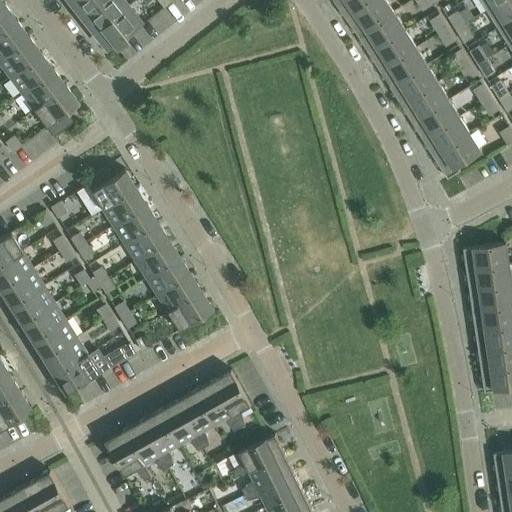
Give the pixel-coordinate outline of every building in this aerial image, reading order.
[(73,0),(71,2),(83,17),(103,0),(73,0)] [(122,0),(103,0),(83,17),(94,32),(127,6),(122,0)] [(337,0),(335,1),(347,18),(372,0),(337,0)] [(387,0),(372,0),(347,18),(359,35),(395,11),(387,0)] [(419,0),(418,1),(422,8),(435,0),(419,0)] [(481,0),(488,10),(503,0),(481,0)] [(511,0),(503,0),(488,10),(499,27),(511,18),(511,0)] [(5,3),(0,6),(0,32),(17,20),(17,19),(16,20),(4,4),(5,4),(5,3)] [(127,6),(94,32),(107,48),(113,43),(115,46),(126,37),(124,34),(140,22),(127,6)] [(395,11),(359,35),(370,52),(406,29),(395,11)] [(450,18),(457,29),(467,23),(460,12),(450,18)] [(432,22),(439,33),(448,27),(442,16),(432,22)] [(511,18),(499,27),(509,44),(511,42),(511,18)] [(17,20),(0,32),(0,57),(29,36),(29,35),(28,36),(17,21),(17,20)] [(467,23),(457,29),(464,40),(473,34),(467,23)] [(448,27),(439,33),(445,44),(455,38),(448,27)] [(406,29),(370,52),(381,69),(417,46),(406,29)] [(29,36),(0,57),(0,64),(9,77),(42,52),(41,52),(40,52),(29,37),(30,36),(29,36)] [(417,46),(381,69),(391,87),(428,64),(417,46)] [(472,53),(479,64),(488,58),(482,47),(472,53)] [(454,57),(460,67),(470,61),(463,51),(454,57)] [(42,52),(9,77),(21,93),(54,68),(53,68),(41,53),(42,53),(42,52)] [(488,58),(479,64),(485,75),(495,68),(488,58)] [(470,61),(460,67),(467,78),(477,72),(470,61)] [(428,64),(391,87),(402,104),(439,81),(428,64)] [(54,68),(21,93),(33,109),(66,85),(66,84),(65,85),(53,69),(54,69),(54,68)] [(439,81),(402,104),(413,121),(450,98),(439,81)] [(494,88),(500,98),(510,92),(503,82),(494,88)] [(66,85),(33,109),(54,136),(73,122),(66,112),(79,102),(78,101),(66,86),(67,85),(66,85)] [(475,91),(482,102),(492,96),(485,85),(475,91)] [(511,95),(510,92),(500,98),(507,109),(511,106),(511,95)] [(492,96),(482,102),(489,113),(498,107),(492,96)] [(450,98),(413,121),(424,139),(460,116),(450,98)] [(460,116),(424,139),(435,156),(471,133),(460,116)] [(502,134),(508,145),(511,142),(511,129),(511,128),(502,134)] [(471,133),(435,156),(449,178),(462,170),(459,166),(483,151),(471,133)] [(13,152),(21,145),(14,136),(6,142),(13,152)] [(0,145),(0,161),(8,155),(1,145),(0,145)] [(84,180),(102,209),(136,187),(136,186),(135,187),(125,170),(125,168),(111,178),(104,167),(84,180)] [(136,187),(102,209),(113,226),(147,204),(147,203),(146,204),(136,188),(137,187),(136,187)] [(60,201),(51,207),(57,217),(66,212),(60,201)] [(147,204),(113,226),(124,243),(158,221),(157,221),(147,205),(148,204),(147,204)] [(46,210),(37,215),(44,226),(52,220),(46,210)] [(158,221),(124,243),(134,260),(169,238),(168,238),(158,222),(158,221)] [(0,264),(22,250),(10,232),(0,238),(0,264)] [(70,238),(77,248),(86,243),(79,232),(70,238)] [(53,240),(59,251),(68,245),(62,235),(53,240)] [(169,238),(134,260),(145,277),(180,256),(180,255),(179,255),(169,239),(169,238)] [(464,248),(467,269),(510,263),(507,242),(464,248)] [(86,243),(77,248),(84,258),(92,253),(86,243)] [(68,245),(59,251),(66,261),(75,256),(68,245)] [(22,250),(0,264),(0,288),(33,268),(22,250)] [(180,256),(145,277),(156,295),(191,273),(191,272),(190,273),(180,257),(180,256)] [(511,275),(510,263),(467,269),(470,289),(511,283),(511,275)] [(92,272),(95,276),(99,282),(108,277),(101,267),(92,272)] [(33,268),(0,288),(0,290),(9,306),(9,307),(44,285),(33,268)] [(81,285),(86,282),(87,282),(87,281),(90,279),(89,279),(90,279),(83,269),(74,275),(81,285)] [(191,273),(156,295),(167,312),(202,290),(201,289),(201,290),(190,274),(191,273)] [(87,282),(86,282),(93,292),(101,287),(101,286),(99,282),(95,276),(90,279),(89,279),(90,279),(87,281),(87,282)] [(108,277),(99,282),(101,286),(101,287),(105,293),(114,287),(108,277)] [(511,283),(470,289),(473,309),(511,304),(511,283)] [(44,285),(9,307),(10,307),(20,323),(20,324),(55,302),(44,285)] [(202,290),(167,312),(178,330),(213,308),(212,307),(201,291),(202,291),(202,290)] [(114,307),(121,317),(129,311),(123,301),(114,307)] [(55,302),(20,324),(20,325),(21,324),(31,340),(30,341),(31,341),(65,319),(55,302)] [(96,309),(103,320),(112,314),(105,304),(96,309)] [(511,304),(473,309),(476,330),(511,324),(511,304)] [(129,311),(121,317),(127,327),(136,322),(129,311)] [(112,314),(103,320),(109,330),(118,324),(112,314)] [(65,319),(31,341),(31,342),(32,341),(42,358),(41,358),(42,359),(76,337),(65,319)] [(511,324),(476,330),(479,350),(511,345),(511,324)] [(142,350),(151,345),(145,335),(136,339),(142,350)] [(76,337),(42,359),(43,359),(53,375),(52,375),(53,376),(87,354),(76,337)] [(121,348),(127,359),(136,354),(130,343),(121,348)] [(511,345),(479,350),(482,370),(511,365),(511,345)] [(120,347),(103,357),(110,368),(127,359),(121,348),(120,347)] [(87,354),(53,376),(54,376),(64,392),(63,393),(64,394),(69,391),(68,391),(99,372),(87,354)] [(0,380),(10,374),(10,373),(9,374),(0,358),(0,380)] [(511,365),(482,370),(485,392),(511,387),(511,365)] [(232,369),(214,380),(241,428),(246,424),(243,414),(241,411),(252,404),(232,369)] [(10,374),(0,380),(0,404),(21,391),(20,391),(10,375),(11,374),(10,374)] [(214,380),(196,390),(216,425),(226,419),(228,422),(235,431),(241,428),(214,380)] [(196,390),(178,400),(205,447),(210,444),(207,434),(206,430),(216,425),(196,390)] [(21,391),(0,404),(0,429),(32,409),(31,408),(31,409),(21,392),(21,391)] [(178,400),(160,410),(180,445),(190,439),(192,442),(199,450),(205,447),(178,400)] [(160,410),(143,420),(169,467),(175,464),(172,454),(170,450),(180,445),(160,410)] [(143,420),(125,429),(144,465),(145,464),(154,459),(156,462),(164,470),(169,467),(143,420)] [(144,465),(125,429),(106,440),(126,475),(137,469),(139,472),(146,480),(152,477),(145,464),(144,465)] [(237,477),(250,471),(250,470),(286,452),(276,433),(240,451),(246,462),(242,464),(234,470),(237,477)] [(511,450),(494,453),(498,474),(511,471),(511,450)] [(243,489),(246,495),(295,471),(286,452),(250,470),(250,471),(255,480),(251,482),(243,489)] [(51,470),(33,481),(50,511),(60,511),(71,506),(51,470)] [(295,471),(246,495),(249,500),(259,498),(262,496),(267,507),(304,489),(295,471)] [(511,471),(498,474),(501,494),(511,492),(511,471)] [(50,511),(33,481),(15,491),(26,511),(50,511)] [(302,511),(313,507),(304,489),(267,507),(270,511),(302,511)] [(26,511),(15,491),(0,498),(0,506),(3,511),(26,511)] [(511,511),(511,492),(501,494),(503,511),(511,511)]
